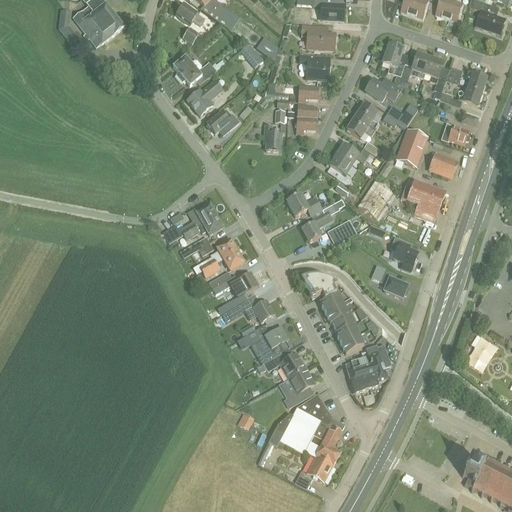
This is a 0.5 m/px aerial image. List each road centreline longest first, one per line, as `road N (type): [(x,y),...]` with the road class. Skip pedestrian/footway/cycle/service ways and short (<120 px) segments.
road 1 (secondary): [(409,396),(511,110)]
road 2 (residential): [(408,353),(505,67)]
road 3 (residential): [(375,431),(342,397),(243,210)]
road 4 (residential): [(243,210),(307,166),(375,22)]
road 5 (unclassified): [(0,195),(145,220),(217,173)]
road 6 (residential): [(217,173),(153,86),(146,36),(155,0)]
road 7 (residential): [(505,67),(375,22)]
road 8 (secondary): [(350,511),(409,396)]
